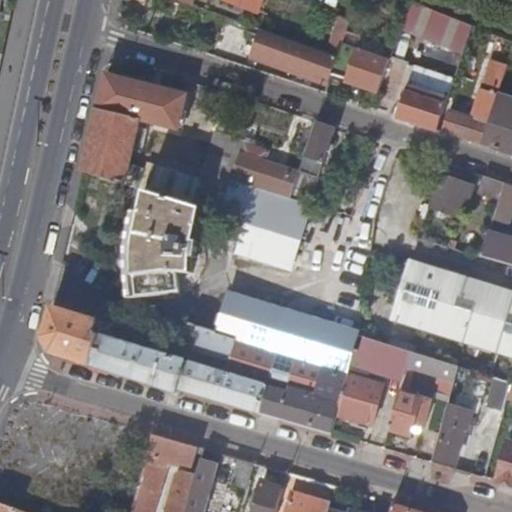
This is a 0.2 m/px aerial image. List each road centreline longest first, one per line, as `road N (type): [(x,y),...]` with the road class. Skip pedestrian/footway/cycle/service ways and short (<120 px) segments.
road 1 (residential): [(2,364),(487,511)]
road 2 (residential): [(511,168),(88,33)]
road 3 (tertiary): [(2,364),(88,33)]
road 4 (tertiary): [(56,0),(0,242)]
